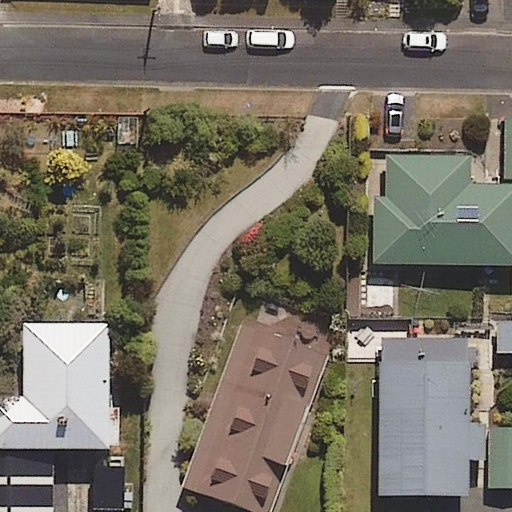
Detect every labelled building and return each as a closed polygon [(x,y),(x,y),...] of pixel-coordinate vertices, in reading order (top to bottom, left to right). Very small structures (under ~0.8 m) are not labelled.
[(376,266),(511,266),(511,186),(469,187),(469,156),(388,156),(388,193),(376,193),(376,266)] [(271,511),(329,344),(248,316),(188,491),(248,511),(271,511)] [(109,323),(26,323),(26,399),(0,399),(0,452),(56,452),(118,451),(118,411),(110,411),(109,323)] [(467,424),(468,340),(382,339),(380,497),(466,498),(467,460),(484,460),(485,424),(467,424)] [(511,430),(488,432),(492,492),(511,490),(511,430)] [(0,511),(56,511),(56,452),(0,452),(0,511)] [(96,511),(125,511),(125,466),(96,465),(96,511)]
